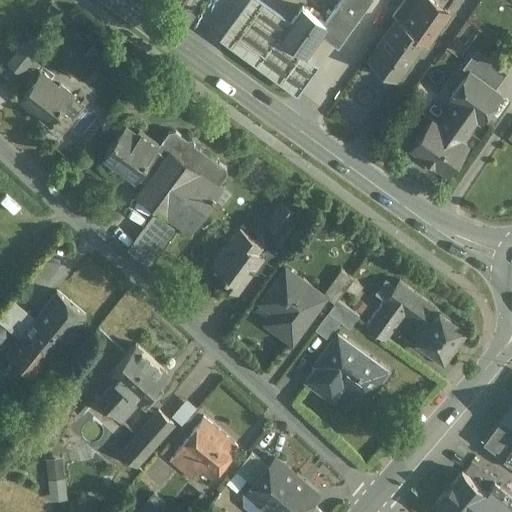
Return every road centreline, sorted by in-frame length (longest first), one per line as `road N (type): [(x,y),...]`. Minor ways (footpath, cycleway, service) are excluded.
road 1 (residential): [(0,151),(376,493)]
road 2 (secondary): [(440,230),(120,0)]
road 3 (unclassified): [(511,341),(376,493)]
road 4 (residential): [(440,230),(511,121)]
